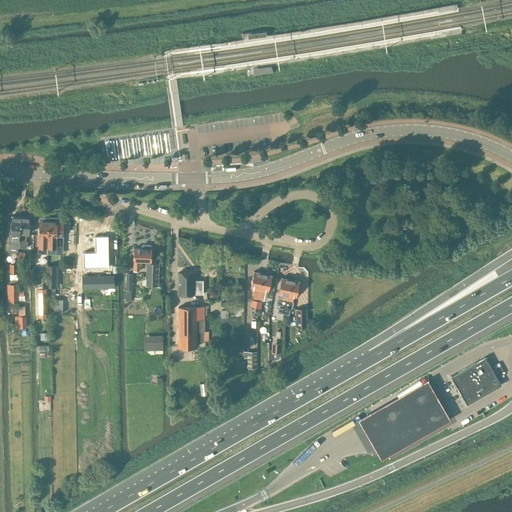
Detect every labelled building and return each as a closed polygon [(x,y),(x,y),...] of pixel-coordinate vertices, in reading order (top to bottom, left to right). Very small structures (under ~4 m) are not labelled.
[(12,243),(19,244),(21,217),(12,216),(10,232),(9,238),(12,238),(12,243)] [(21,217),(19,244),(18,247),(26,248),(27,241),(26,241),(26,234),(29,234),(30,218),(21,217)] [(38,246),(38,252),(39,253),(47,254),(48,220),(49,217),(41,217),(39,218),(39,219),(38,236),(38,246)] [(48,220),(47,254),(55,254),(55,253),(56,237),(63,237),(64,220),(58,220),(58,217),(49,217),(48,220)] [(417,225),(408,224),(407,232),(417,233),(417,225)] [(109,268),(108,236),(94,236),(95,252),(83,252),(83,268),(109,268)] [(151,245),(142,244),(142,248),(135,248),(134,270),(139,270),(139,265),(142,265),(142,261),(151,261),(151,248),(151,245)] [(18,251),(17,260),(24,261),(25,252),(18,251)] [(74,258),(65,258),(64,267),(73,268),(74,258)] [(159,263),(147,263),(146,278),(142,278),(142,285),(146,285),(146,286),(158,286),(159,263)] [(57,287),(56,265),(47,265),(48,287),(57,287)] [(250,298),(258,300),(263,273),(254,271),(250,286),(253,287),(250,298)] [(194,280),(194,272),(177,272),(177,295),(202,294),(202,280),(194,280)] [(263,273),(258,300),(264,301),(266,289),(268,290),(272,275),(263,273)] [(18,287),(18,275),(10,275),(11,280),(12,280),(12,284),(7,284),(7,302),(19,302),(18,296),(18,287)] [(115,288),(115,276),(81,277),(81,289),(115,288)] [(281,277),(275,305),(279,305),(278,313),(284,314),(291,279),(281,277)] [(291,279),(284,314),(289,315),(290,308),(292,308),(294,302),(293,301),(294,295),(296,296),(299,281),(291,279)] [(38,316),(48,316),(47,287),(37,287),(38,316)] [(62,313),(62,299),(54,299),(53,313),(62,313)] [(69,300),(68,313),(76,313),(77,300),(69,300)] [(205,319),(205,306),(178,306),(178,348),(197,347),(197,341),(203,341),(202,331),(205,331),(205,319)] [(306,328),(306,309),(296,309),(297,328),(306,328)] [(161,336),(145,336),(145,350),(161,350),(161,336)] [(281,342),(272,342),(272,355),(281,356),(281,342)] [(258,351),(245,351),(245,357),(248,357),(248,367),(257,368),(258,351)] [(485,357),(451,376),(467,404),(501,384),(485,357)] [(425,384),(423,381),(353,418),(356,423),(366,442),(370,449),(374,457),(382,453),(398,445),(421,432),(444,420),(436,404),(425,384)]
